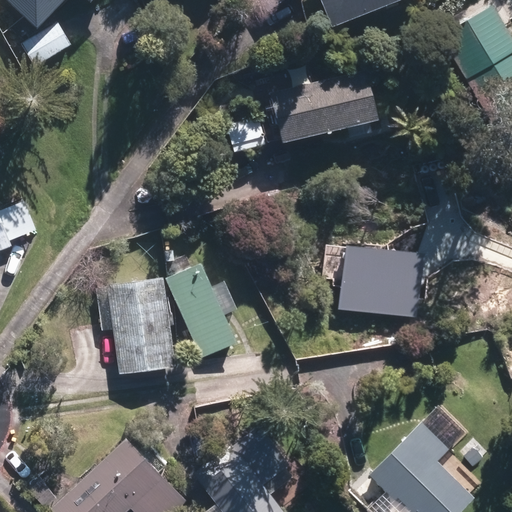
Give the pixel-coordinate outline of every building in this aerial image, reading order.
[(0,0),(0,6),(28,34),(60,0),(71,0),(78,6),(84,0),(0,0)] [(319,0),(328,26),(403,0),(319,0)] [(511,60),(489,18),(440,45),(483,123),(511,107),(511,60)] [(52,26),(20,44),(31,65),(64,48),(52,26)] [(357,83),(268,101),(278,149),(367,130),(357,83)] [(255,120),(229,126),(234,147),(260,141),(255,120)] [(0,247),(17,241),(0,199),(0,247)] [(211,266),(173,281),(203,355),(241,339),(211,266)] [(166,283),(113,289),(122,369),(175,363),(166,283)] [(228,375),(194,384),(201,407),(234,399),(228,375)] [(445,413),(385,471),(424,511),(469,511),(482,500),(444,460),(468,437),(445,413)] [(271,437),(211,482),(233,511),(290,511),(268,484),(293,465),(271,437)] [(138,438),(62,504),(69,511),(129,511),(142,501),(152,511),(178,511),(192,500),(138,438)]
